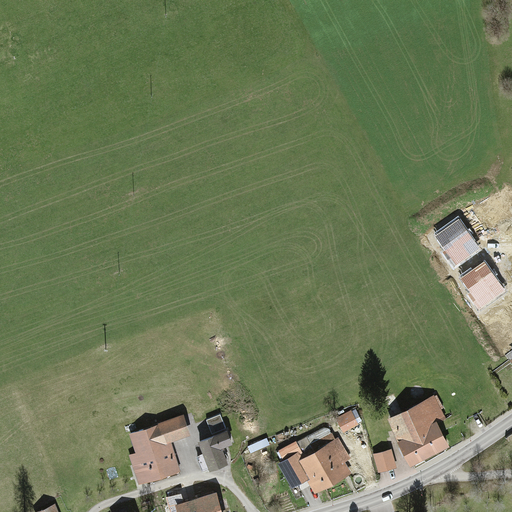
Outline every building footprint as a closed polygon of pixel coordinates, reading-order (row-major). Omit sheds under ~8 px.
[(458,220),(436,236),(456,264),(478,249),(458,220)] [(484,263),(463,278),(482,305),(503,290),(484,263)] [(432,395),(386,418),(409,464),(447,446),(436,424),(445,419),(432,395)] [(349,412),(335,418),(341,433),(355,426),(349,412)] [(182,415),(128,433),(145,481),(176,470),(166,441),(188,433),(182,415)] [(222,431),(197,441),(208,469),(225,463),(219,447),(227,444),(222,431)] [(337,439),(284,466),(292,482),(304,475),(312,490),(353,470),(337,439)] [(388,449),(373,454),(379,474),(395,469),(388,449)] [(219,511),(214,493),(175,505),(177,511),(219,511)]
